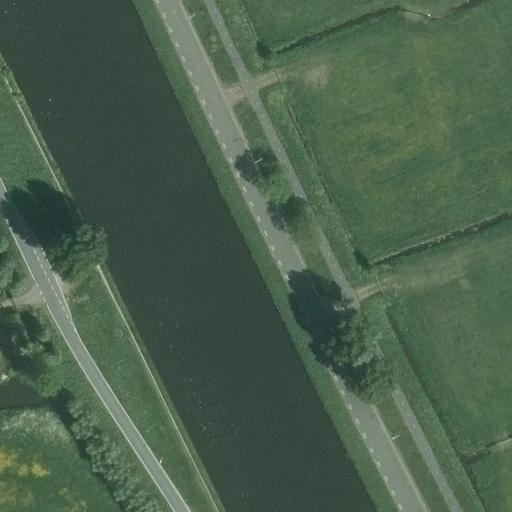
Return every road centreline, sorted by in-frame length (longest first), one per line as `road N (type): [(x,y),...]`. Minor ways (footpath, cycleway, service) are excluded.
road 1 (tertiary): [(413,511),(167,0)]
road 2 (unclassified): [(181,511),(70,335),(0,191)]
